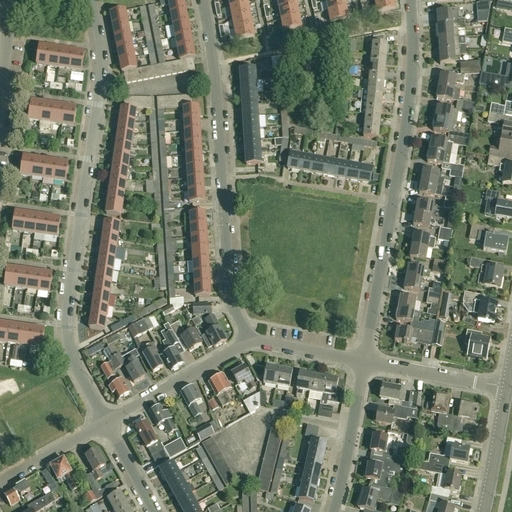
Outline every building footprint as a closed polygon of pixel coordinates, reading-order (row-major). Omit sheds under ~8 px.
[(171,15),(186,13),(183,1),(177,2),(177,0),(158,0),(159,0),(161,9),(169,7),(171,15)] [(248,5),(246,0),(227,0),(230,9),(248,5)] [(297,7),(295,0),(276,0),(279,11),(297,7)] [(346,9),(345,1),(348,1),(347,0),(331,0),(326,1),(328,12),(346,9)] [(395,11),(394,3),(397,3),(396,0),(390,0),(375,3),(377,15),(395,11)] [(511,3),(497,1),(496,9),(511,11),(511,3)] [(492,2),(479,4),(477,5),(477,13),(489,12),(491,3),(492,3),(492,2)] [(250,17),(248,9),(251,9),(250,5),(248,5),(230,9),(232,20),(250,17)] [(150,19),(156,18),(154,6),(148,7),(150,19)] [(299,18),(298,11),(301,10),(300,6),(297,7),(279,11),(281,21),(299,18)] [(142,21),(148,19),(145,7),(139,9),(142,21)] [(348,20),(347,12),(350,12),(349,8),(346,9),(328,12),(330,24),(348,20)] [(127,24),(125,11),(110,14),(113,27),(127,24)] [(458,20),(457,12),(436,13),(437,26),(465,24),(464,19),(458,20)] [(188,24),(186,13),(171,15),(173,27),(188,24)] [(252,27),(251,20),(253,20),(252,16),(250,17),(232,20),(234,31),(252,27)] [(301,30),(300,22),(303,21),(302,17),(299,18),(281,21),(283,33),(301,30)] [(148,19),(142,21),(144,32),(150,31),(148,19)] [(129,35),(127,24),(113,27),(115,38),(129,35)] [(190,36),(188,24),(173,27),(175,39),(190,36)] [(465,29),(465,24),(437,26),(438,39),(458,38),(458,30),(465,29)] [(254,39),(253,31),(255,31),(255,27),(252,27),(234,31),(236,43),(254,39)] [(158,30),(153,31),(155,42),(161,41),(160,40),(168,39),(168,36),(163,37),(163,35),(161,36),(161,35),(159,35),(158,30)] [(511,31),(505,30),(502,43),(511,44),(511,31)] [(150,31),(144,32),(146,44),(152,43),(150,31)] [(132,47),(129,35),(115,38),(117,50),(132,47)] [(192,48),(190,36),(175,39),(177,50),(192,48)] [(459,46),(458,38),(438,39),(439,52),(466,50),(466,45),(459,46)] [(152,43),(146,44),(148,56),(154,55),(152,43)] [(386,57),(387,45),(373,43),(372,55),(386,57)] [(48,66),(51,48),(44,47),(44,44),(40,44),(37,65),(48,66)] [(59,68),(62,49),(55,49),(56,46),(51,45),(51,48),(48,66),(59,68)] [(71,70),(73,51),(66,50),(67,48),(62,47),(62,49),(59,68),(71,70)] [(134,59),(132,47),(117,50),(119,61),(134,59)] [(194,60),(192,48),(177,50),(180,62),(181,62),(187,61),(193,60),(194,60)] [(83,67),(85,53),(77,52),(77,49),(74,49),(73,51),(71,70),(82,71),(82,70),(83,67)] [(455,64),(455,58),(460,58),(460,56),(467,55),(466,50),(439,52),(440,65),(455,64)] [(164,65),(165,65),(163,53),(157,54),(160,66),(164,65)] [(157,67),(154,55),(148,56),(151,68),(152,67),(157,67)] [(385,69),(386,57),(372,55),(371,67),(385,69)] [(136,70),(134,59),(119,61),(122,73),(123,73),(129,72),(135,71),(136,70)] [(189,73),(187,61),(181,62),(184,74),(189,73)] [(184,74),(181,62),(180,62),(176,63),(178,75),(184,74)] [(178,75),(176,63),(170,64),(172,76),(178,75)] [(172,76),(170,64),(169,64),(165,65),(164,65),(166,77),(172,76)] [(166,77),(164,65),(160,66),(158,66),(160,78),(166,77)] [(160,78),(158,66),(157,67),(152,67),(155,79),(160,78)] [(481,75),(479,85),(494,88),(511,91),(511,66),(508,66),(505,79),(481,75)] [(152,67),(151,68),(147,68),(149,80),(155,79),(152,67)] [(384,81),(385,69),(371,67),(370,79),(384,81)] [(149,80),(147,68),(141,70),(143,81),(149,80)] [(482,75),(481,68),(461,69),(461,76),(456,76),(456,78),(441,75),(439,87),(454,90),(455,84),(463,86),(465,76),(481,75),(482,75)] [(143,81),(141,70),(136,70),(135,71),(137,83),(143,81)] [(256,82),(255,70),(240,71),(241,83),(256,82)] [(137,83),(135,71),(129,72),(131,84),(137,83)] [(131,84),(129,72),(123,73),(126,85),(131,84)] [(383,92),(384,81),(370,79),(369,91),(383,92)] [(256,94),(256,82),(241,83),(242,95),(256,94)] [(460,91),(454,90),(439,87),(436,99),(458,103),(460,91)] [(363,102),(364,89),(348,89),(348,101),(363,102)] [(382,104),(383,92),(369,91),(368,103),(382,104)] [(257,105),(256,94),(242,95),(243,106),(257,105)] [(40,122),(43,104),(36,103),(36,100),(32,99),(29,120),(40,122)] [(51,124),(54,105),(47,104),(48,102),(43,101),(43,104),(40,122),(51,124)] [(462,108),(474,110),(475,104),(463,102),(462,108)] [(63,125),(65,107),(58,106),(59,103),(54,103),(54,105),(51,124),(63,125)] [(380,116),(382,104),(368,103),(367,109),(361,108),(360,114),(366,115),(380,116)] [(75,123),(77,109),(69,107),(69,105),(66,104),(65,107),(63,125),(74,127),(74,125),(75,123)] [(511,104),(510,109),(498,107),(497,116),(511,118),(511,104)] [(258,117),(257,105),(243,106),(243,118),(258,117)] [(457,123),(459,111),(437,107),(436,111),(434,112),(433,118),(434,119),(435,119),(456,123),(457,123)] [(474,110),(462,108),(461,114),(473,116),(474,110)] [(130,110),(124,109),(122,109),(120,121),(134,123),(136,111),(130,110)] [(193,109),(187,110),(183,110),(184,121),(199,120),(198,109),(193,109)] [(379,128),(380,116),(366,115),(365,126),(379,128)] [(511,118),(497,116),(489,115),(488,123),(498,125),(497,130),(503,131),(502,138),(511,139),(511,118)] [(259,129),(258,117),(243,118),(244,130),(259,129)] [(435,119),(433,131),(448,134),(449,134),(449,133),(449,132),(452,133),(453,129),(455,126),(456,123),(435,119)] [(200,132),(199,120),(184,121),(185,133),(200,132)] [(133,134),(134,123),(120,121),(118,132),(133,134)] [(378,140),(379,128),(365,126),(364,139),(378,140)] [(260,141),(259,129),(244,130),(245,142),(260,141)] [(131,146),(133,134),(118,132),(117,144),(131,146)] [(200,144),(200,132),(185,133),(185,145),(200,144)] [(325,140),(329,141),(330,136),(318,133),(317,139),(318,139),(317,144),(324,145),(325,140)] [(431,139),(429,151),(445,154),(451,155),(453,145),(468,147),(469,141),(456,139),(448,138),(447,142),(431,139)] [(511,153),(511,139),(502,138),(499,150),(491,148),(489,157),(508,161),(510,153),(511,153)] [(260,153),(260,141),(245,142),(246,154),(260,153)] [(129,158),(131,146),(117,144),(115,156),(129,158)] [(201,155),(200,144),(185,145),(186,156),(201,155)] [(443,165),(449,166),(451,155),(445,154),(429,151),(427,163),(443,166),(443,165)] [(261,165),(260,153),(246,154),(246,166),(261,165)] [(32,178),(35,159),(28,158),(28,156),(24,155),(21,176),(32,178)] [(202,167),(201,155),(186,156),(187,168),(202,167)] [(300,172),(303,157),(291,155),(288,170),(300,172)] [(127,170),(129,158),(115,156),(113,168),(127,170)] [(43,179),(46,161),(39,160),(40,157),(35,157),(35,159),(32,178),(43,179)] [(312,174),(314,159),(303,157),(300,172),(312,174)] [(511,186),(511,167),(507,167),(508,161),(489,157),(487,166),(499,168),(499,173),(504,174),(502,185),(511,186)] [(55,181),(57,162),(50,161),(50,159),(46,158),(46,161),(43,179),(55,181)] [(324,176),(326,161),(314,159),(312,174),(324,176)] [(66,180),(69,164),(61,163),(61,160),(58,160),(57,162),(55,181),(66,183),(66,180)] [(335,178),(338,163),(326,161),(324,176),(335,178)] [(347,180),(350,166),(338,163),(335,178),(347,180)] [(359,183),(362,168),(350,166),(347,180),(359,183)] [(203,179),(202,167),(187,168),(188,180),(203,179)] [(126,182),(127,170),(113,168),(111,179),(126,182)] [(371,185),(373,170),(362,168),(359,183),(371,185)] [(442,173),(439,173),(424,170),(421,182),(443,186),(444,180),(441,180),(442,173)] [(462,180),(463,174),(450,171),(449,178),(462,180)] [(124,193),(126,182),(111,179),(110,191),(124,193)] [(203,191),(203,179),(188,180),(189,192),(203,191)] [(441,197),(443,186),(421,182),(419,194),(435,197),(435,196),(441,197)] [(257,198),(292,204),(295,191),(259,184),(257,198)] [(122,205),(124,193),(110,191),(108,203),(122,205)] [(204,203),(203,191),(189,192),(189,204),(204,203)] [(495,218),(511,220),(511,206),(498,204),(500,194),(487,192),(485,202),(491,203),(490,208),(497,209),(495,218)] [(163,193),(164,211),(170,211),(175,210),(174,205),(169,205),(168,193),(163,193)] [(433,205),(418,202),(417,207),(414,207),(413,213),(416,213),(416,214),(431,217),(433,205)] [(120,217),(122,205),(108,203),(106,215),(120,217)] [(454,222),(458,205),(445,203),(443,209),(450,210),(448,220),(454,222)] [(337,222),(297,217),(293,249),(309,251),(309,250),(322,252),(324,237),(313,235),(314,234),(338,237),(337,242),(361,245),(366,209),(339,206),(337,222)] [(253,209),(251,224),(268,226),(270,211),(253,209)] [(24,233),(27,215),(20,214),(20,211),(16,210),(13,232),(24,233)] [(35,235),(38,216),(31,215),(32,213),(27,212),(27,215),(24,233),(35,235)] [(47,236),(49,218),(42,217),(43,214),(38,214),(38,216),(35,235),(47,236)] [(206,226),(205,214),(190,215),(191,227),(206,226)] [(429,229),(431,217),(416,214),(414,226),(429,229)] [(58,235),(61,220),(53,218),(53,216),(50,215),(49,218),(47,236),(58,238),(58,237),(58,235)] [(118,237),(119,225),(105,222),(103,235),(118,237)] [(509,240),(493,237),(495,228),(473,224),(470,240),(485,243),(483,251),(506,255),(509,240)] [(206,238),(206,226),(191,227),(192,239),(206,238)] [(430,237),(414,234),(412,246),(428,249),(434,250),(436,239),(430,238),(430,237)] [(116,248),(118,237),(103,235),(101,246),(116,248)] [(451,237),(439,235),(438,241),(450,243),(451,237)] [(207,250),(206,238),(192,239),(192,251),(207,250)] [(114,260),(116,248),(101,246),(100,258),(114,260)] [(426,261),(428,249),(412,246),(410,258),(426,261)] [(208,262),(207,250),(192,251),(193,262),(208,262)] [(112,272),(114,260),(100,258),(98,270),(112,272)] [(500,290),(503,271),(489,269),(490,263),(471,260),(469,268),(481,270),(480,275),(482,275),(480,286),(500,290)] [(209,273),(208,262),(193,262),(194,274),(209,273)] [(16,289),(19,270),(12,269),(12,267),(8,266),(5,287),(16,289)] [(422,281),(423,276),(429,277),(430,272),(424,271),(424,269),(409,266),(406,278),(422,281)] [(445,269),(433,267),(432,273),(444,275),(445,269)] [(27,291),(30,272),(23,271),(23,268),(19,268),(19,270),(16,289),(27,291)] [(39,292),(41,273),(34,272),(35,270),(30,269),(30,272),(27,291),(39,292)] [(111,284),(112,272),(98,270),(96,282),(111,284)] [(42,271),(41,273),(39,292),(50,294),(50,292),(51,290),(53,275),(45,274),(45,271),(42,271)] [(282,272),(280,289),(312,293),(314,276),(282,272)] [(209,285),(209,273),(194,274),(195,286),(209,285)] [(420,293),(422,281),(406,278),(404,290),(420,293)] [(109,295),(111,284),(96,282),(94,293),(109,295)] [(210,298),(209,285),(195,286),(195,299),(210,298)] [(339,296),(339,285),(321,285),(321,296),(339,296)] [(170,307),(183,307),(183,299),(175,299),(174,287),(169,288),(169,300),(170,307)] [(428,298),(440,301),(441,292),(429,290),(428,298)] [(107,307),(109,295),(94,293),(93,305),(107,307)] [(493,324),(497,306),(483,303),(484,297),(465,293),(463,303),(475,305),(473,315),(479,316),(477,322),(493,324)] [(414,312),(417,300),(401,297),(398,309),(414,312)] [(437,318),(440,301),(428,298),(426,305),(431,306),(430,311),(428,311),(427,316),(437,318)] [(151,307),(153,312),(167,304),(164,299),(151,307)] [(105,319),(107,307),(93,305),(91,317),(105,319)] [(211,316),(211,305),(193,306),(194,317),(211,316)] [(137,314),(140,319),(153,312),(151,307),(137,314)] [(183,307),(170,307),(161,311),(164,317),(183,307)] [(412,324),(414,312),(398,309),(396,321),(412,324)] [(137,314),(124,321),(127,326),(140,319),(137,314)] [(104,331),(105,319),(91,317),(89,329),(104,331)] [(202,324),(198,318),(192,322),(196,328),(202,324)] [(148,319),(141,322),(145,329),(147,333),(154,329),(148,319)] [(227,342),(219,328),(214,319),(207,322),(213,332),(207,335),(214,349),(227,342)] [(0,343),(8,344),(11,326),(4,325),(4,322),(0,321),(0,322),(0,343)] [(114,333),(127,326),(124,321),(111,328),(114,333)] [(141,322),(128,330),(133,340),(137,338),(142,335),(147,333),(145,329),(141,322)] [(422,330),(435,333),(436,323),(429,322),(429,323),(423,322),(422,330)] [(19,346),(22,327),(15,326),(15,324),(11,323),(11,326),(8,344),(14,345),(19,346)] [(444,324),(437,323),(434,336),(442,337),(444,324)] [(189,353),(201,346),(194,332),(186,336),(178,324),(170,328),(177,341),(181,339),(189,353)] [(31,348),(33,329),(26,328),(27,325),(23,325),(22,327),(19,346),(31,348)] [(168,353),(162,356),(164,360),(171,372),(184,365),(177,353),(174,348),(179,345),(177,341),(170,328),(168,325),(164,327),(166,331),(168,335),(165,337),(168,341),(165,342),(163,344),(164,346),(168,353)] [(43,344),(45,331),(37,329),(37,327),(34,326),(33,329),(31,348),(42,349),(42,346),(43,344)] [(426,346),(432,347),(435,333),(422,330),(422,331),(413,329),(412,332),(397,329),(395,342),(411,345),(412,339),(427,342),(426,346)] [(127,330),(117,336),(120,340),(130,335),(127,330)] [(486,360),(489,341),(481,339),(481,335),(467,332),(465,346),(470,347),(468,356),(486,360)] [(120,340),(117,336),(105,342),(108,347),(120,340)] [(104,350),(101,345),(87,352),(90,357),(104,350)] [(139,353),(137,354),(139,357),(140,360),(144,358),(153,374),(163,368),(153,351),(155,350),(153,345),(143,351),(139,353)] [(142,371),(136,359),(139,357),(137,354),(135,352),(126,357),(132,368),(126,371),(134,385),(145,379),(141,372),(142,371)] [(114,358),(120,369),(126,365),(120,355),(114,358)] [(114,372),(120,369),(114,358),(108,361),(114,372)] [(254,358),(250,360),(255,371),(259,369),(254,358)] [(276,386),(279,369),(266,367),(263,384),(276,386)] [(250,379),(244,368),(231,375),(238,386),(244,382),(249,391),(255,388),(250,379)] [(289,389),(292,372),(279,369),(276,386),(289,389)] [(114,393),(119,401),(130,395),(123,381),(118,383),(111,371),(105,375),(111,387),(109,388),(112,394),(114,393)] [(309,392),(312,375),(299,373),(296,390),(297,390),(296,397),(302,398),(303,391),(309,392)] [(217,397),(223,407),(230,403),(225,393),(231,390),(223,375),(209,384),(217,398),(217,397)] [(322,395),(326,378),(312,375),(309,392),(322,395)] [(341,398),(343,389),(337,388),(339,380),(326,378),(322,395),(320,405),(327,406),(329,396),(341,398)] [(398,402),(400,390),(382,386),(380,399),(389,401),(388,406),(394,407),(402,409),(404,403),(398,402)] [(181,394),(195,418),(202,414),(196,404),(201,401),(193,387),(181,394)] [(260,408),(260,407),(260,394),(243,403),(250,416),(256,412),(255,411),(260,408)] [(413,405),(404,403),(402,409),(419,412),(422,395),(415,394),(413,405)] [(446,416),(449,398),(434,395),(432,403),(426,402),(424,412),(439,415),(437,427),(439,429),(438,434),(448,436),(452,417),(446,416)] [(283,411),(289,412),(291,398),(286,397),(283,411)] [(297,399),(291,398),(289,412),(295,413),(297,399)] [(218,409),(214,401),(208,404),(212,412),(218,409)] [(476,422),(478,407),(460,404),(458,418),(452,417),(448,436),(457,438),(461,419),(476,422)] [(320,405),(319,411),(332,414),(334,408),(327,406),(320,405)] [(393,419),(407,421),(407,419),(418,421),(420,412),(419,412),(402,409),(394,407),(393,413),(378,410),(377,416),(375,415),(374,416),(373,421),(374,422),(376,423),(376,424),(391,427),(393,419)] [(163,424),(169,435),(177,431),(171,420),(172,419),(168,412),(164,414),(160,408),(150,413),(158,427),(163,424)] [(331,419),(332,414),(319,411),(318,417),(331,419)] [(147,423),(136,429),(147,449),(158,443),(147,423)] [(214,435),(209,425),(195,433),(201,442),(214,435)] [(324,457),(327,445),(316,442),(319,429),(308,426),(305,437),(313,439),(313,442),(312,441),(309,453),(324,457)] [(271,432),(270,438),(282,441),(283,435),(271,432)] [(371,436),(369,444),(372,444),(371,452),(382,454),(381,462),(384,462),(410,466),(411,460),(412,455),(413,446),(407,444),(404,459),(393,457),(394,451),(386,449),(388,438),(377,436),(373,436),(371,436)] [(282,448),(288,450),(290,438),(285,437),(282,448)] [(136,438),(130,441),(133,447),(139,444),(136,438)] [(280,447),(282,441),(270,438),(268,444),(280,447)] [(213,439),(202,445),(205,450),(216,444),(213,439)] [(170,446),(163,449),(168,458),(169,460),(181,454),(175,443),(170,446)] [(208,455),(219,449),(216,444),(205,450),(208,455)] [(279,453),(280,447),(268,444),(267,450),(279,453)] [(430,455),(428,464),(449,468),(450,462),(467,465),(470,450),(452,446),(446,445),(444,457),(436,456),(430,455)] [(201,462),(207,459),(201,448),(196,451),(201,462)] [(285,461),(288,450),(282,448),(279,460),(285,461)] [(163,449),(151,456),(157,467),(169,460),(168,458),(163,449)] [(222,455),(219,449),(208,455),(211,460),(222,455)] [(277,459),(279,453),(267,450),(266,456),(277,459)] [(91,475),(85,479),(98,501),(109,495),(106,489),(101,492),(95,481),(102,477),(102,476),(108,472),(105,467),(96,451),(85,457),(93,472),(91,474),(91,475)] [(321,468),(324,457),(309,453),(307,465),(321,468)] [(214,466),(224,460),(222,455),(211,460),(214,466)] [(276,464),(277,459),(266,456),(264,461),(276,464)] [(64,478),(72,492),(80,488),(63,459),(50,467),(58,481),(59,481),(61,482),(64,480),(64,478)] [(152,459),(144,464),(148,470),(156,465),(152,459)] [(201,462),(207,472),(212,469),(207,459),(201,462)] [(227,465),(224,460),(214,466),(217,471),(227,465)] [(279,460),(276,471),(282,472),(285,461),(279,460)] [(274,470),(276,464),(264,461),(263,467),(274,470)] [(365,471),(363,478),(366,478),(365,479),(371,480),(370,486),(376,488),(379,488),(386,489),(386,488),(387,488),(389,477),(389,473),(395,474),(395,472),(398,473),(397,478),(407,480),(410,466),(384,462),(383,468),(368,465),(367,472),(365,471)] [(166,481),(179,474),(173,463),(160,470),(166,481)] [(428,464),(427,473),(433,474),(439,475),(436,489),(432,489),(431,495),(448,499),(450,492),(452,493),(458,494),(462,476),(448,473),(449,468),(428,464)] [(220,476),(230,470),(227,465),(217,471),(220,476)] [(318,480),(321,468),(307,465),(304,476),(318,480)] [(273,476),(274,470),(263,467),(261,473),(273,476)] [(47,485),(51,492),(53,495),(55,493),(59,491),(46,469),(41,472),(48,484),(47,485)] [(207,472),(213,482),(218,479),(212,469),(207,472)] [(233,475),(230,470),(220,476),(223,481),(233,475)] [(276,471),(274,482),(279,483),(282,472),(276,471)] [(272,482),(273,476),(261,473),(260,479),(272,482)] [(172,491),(184,484),(179,474),(166,481),(172,491)] [(236,481),(233,475),(223,481),(226,487),(236,481)] [(316,491),(318,480),(304,476),(301,488),(316,491)] [(224,490),(218,479),(213,482),(219,493),(224,490)] [(270,488),(272,482),(260,479),(258,485),(270,488)] [(19,502),(16,497),(15,495),(19,493),(21,496),(30,490),(24,481),(8,490),(9,491),(3,495),(11,507),(19,502)] [(276,495),(279,483),(274,482),(271,494),(276,495)] [(177,502),(190,495),(191,495),(195,492),(192,486),(187,489),(184,484),(172,491),(177,502)] [(269,494),(270,488),(258,485),(257,491),(269,494)] [(313,503),(316,491),(301,488),(299,500),(313,503)] [(362,492),(358,509),(365,511),(364,511),(373,511),(377,499),(390,503),(390,505),(400,508),(403,493),(393,491),(386,489),(379,488),(377,495),(362,492)] [(38,511),(41,510),(59,499),(55,493),(53,495),(51,492),(27,507),(29,511),(38,511)] [(97,501),(92,493),(83,498),(88,506),(97,501)] [(126,503),(120,493),(107,500),(113,510),(126,503)] [(183,511),(196,505),(191,495),(190,495),(177,502),(183,511)] [(412,511),(411,511),(410,511),(456,511),(454,510),(455,509),(449,507),(447,506),(448,499),(431,495),(429,502),(426,511),(412,511)]
